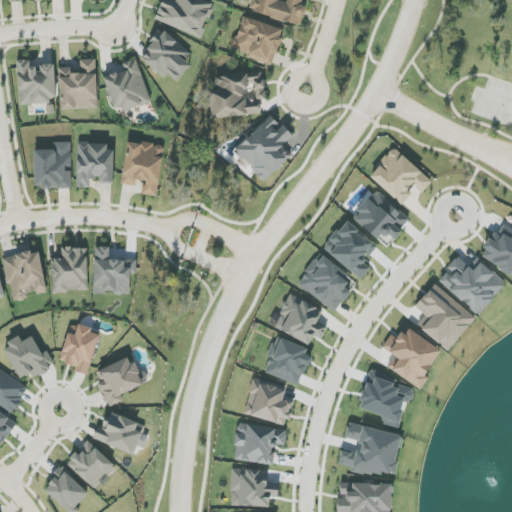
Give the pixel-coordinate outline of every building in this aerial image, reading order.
[(214,5),(202,0),(175,0),(173,0),(163,0),(155,20),(201,38),(214,5)] [(251,0),(249,11),(301,26),(308,0),(251,0)] [(273,64),(284,30),(243,17),(232,51),(273,64)] [(164,30),(140,57),(164,79),(168,74),(177,82),(191,66),(185,61),(191,55),(164,30)] [(59,69),(61,110),(98,109),(96,59),(81,60),(81,69),(59,69)] [(19,104),(56,103),(55,65),(40,65),(40,68),(31,68),(31,60),(17,61),(19,104)] [(138,62),(103,73),(116,113),(151,102),(138,62)] [(215,77),(217,91),(210,92),(213,118),(261,114),(259,100),(266,100),(263,72),(215,77)] [(265,182),(292,156),(283,147),(294,136),(283,124),(281,126),(269,114),(233,148),(265,182)] [(122,184),(136,186),(137,180),(145,182),(143,195),(157,197),(164,146),(128,141),(122,184)] [(71,142),(54,143),(54,150),(34,151),(35,189),(72,188),(71,142)] [(90,188),(90,179),(99,180),(99,184),(114,185),(114,150),(108,150),(108,144),(78,143),(77,188),(90,188)] [(432,183),(395,148),(369,175),(402,206),(413,194),(408,190),(413,184),(422,193),(432,183)] [(377,241),(384,233),(393,242),(403,232),(400,229),(409,221),(379,191),(353,216),(377,241)] [(371,268),(364,262),(377,246),(348,222),(325,249),(361,279),(371,268)] [(511,276),(511,239),(511,240),(495,231),(480,257),(511,276)] [(88,291),(88,248),(62,248),(62,258),(53,259),(53,292),(88,291)] [(4,257),(11,299),(47,293),(40,251),(4,257)] [(298,285),(335,313),(357,283),(323,257),(317,266),(319,268),(313,276),(307,272),(298,285)] [(473,271),(459,258),(438,280),(477,316),(507,285),(482,262),(473,271)] [(420,328),(448,352),(476,318),(435,284),(416,307),(429,318),(420,328)] [(323,311),(289,294),(280,312),(288,316),(280,331),(310,345),(314,336),(322,340),(328,327),(318,322),(323,311)] [(68,333),(60,362),(76,367),(74,372),(88,376),(100,336),(91,333),(93,329),(79,324),(76,335),(68,333)] [(392,371),(421,390),(429,378),(425,376),(442,351),(407,328),(400,340),(392,335),(383,348),(400,359),(392,371)] [(19,380),(31,374),(33,377),(55,367),(48,351),(41,354),(33,337),(22,342),(21,339),(4,347),(19,380)] [(311,358),(305,356),(308,349),(279,339),(267,375),(300,386),(311,358)] [(94,373),(107,406),(124,399),(122,394),(149,383),(144,371),(138,374),(131,358),(94,373)] [(0,407),(12,415),(29,389),(0,369),(0,407)] [(244,414),(287,426),(294,403),(283,399),(286,390),(254,380),(244,414)] [(97,441),(134,455),(145,426),(107,411),(97,441)] [(0,448),(17,424),(0,412),(0,448)] [(353,469),(395,476),(402,434),(348,424),(345,439),(360,441),(359,450),(357,449),(353,469)] [(67,464),(94,490),(116,467),(89,441),(67,464)] [(354,455),(342,453),(339,465),(352,468),(354,455)] [(67,511),(73,511),(91,497),(61,466),(52,475),(56,479),(46,489),(67,511)] [(391,511),(391,484),(339,484),(338,511),(391,511)]
